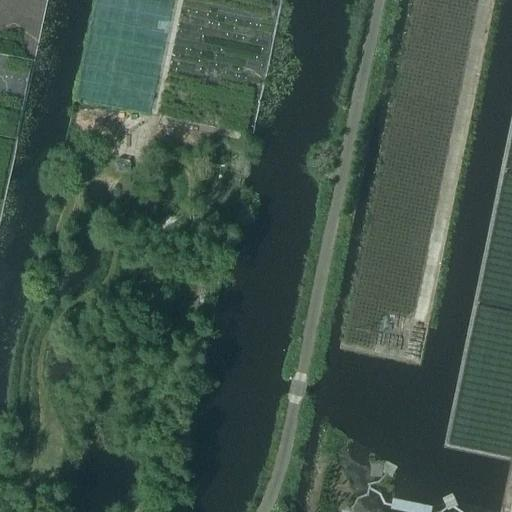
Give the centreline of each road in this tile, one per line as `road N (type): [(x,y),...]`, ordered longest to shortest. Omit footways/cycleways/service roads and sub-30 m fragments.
road 1 (track): [(104,511),(112,474),(48,378),(60,320),(100,282),(153,118),(178,0)]
road 2 (track): [(261,511),(279,466),(369,0)]
